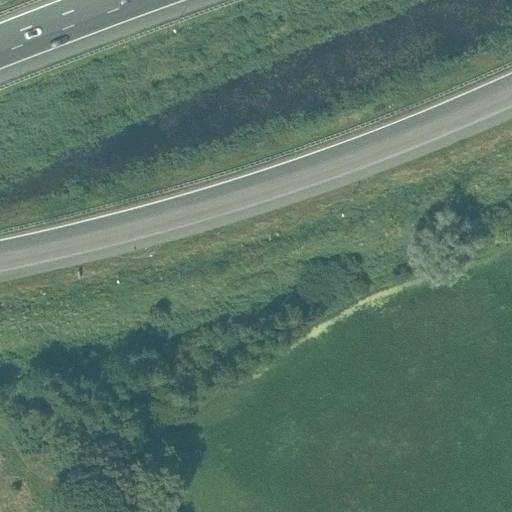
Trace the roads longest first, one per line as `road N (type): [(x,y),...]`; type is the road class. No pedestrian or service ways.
road 1 (motorway): [(0,255),(273,182),(511,88)]
road 2 (unclassified): [(0,382),(511,242)]
road 3 (motorway): [(0,46),(119,0)]
